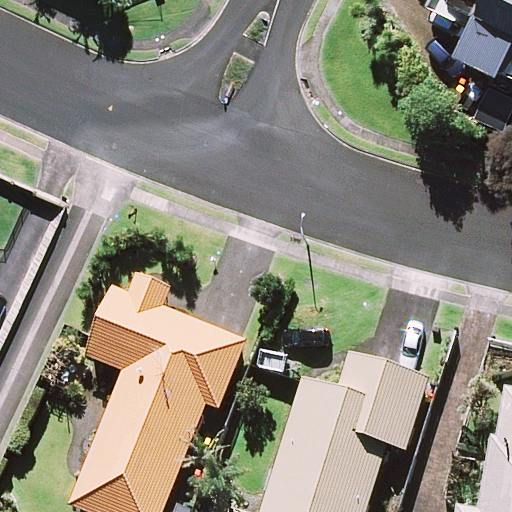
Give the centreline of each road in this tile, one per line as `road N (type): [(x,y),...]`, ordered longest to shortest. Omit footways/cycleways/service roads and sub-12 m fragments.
road 1 (residential): [(208,155),(511,247)]
road 2 (residential): [(0,66),(208,155)]
road 3 (residential): [(284,0),(208,155)]
